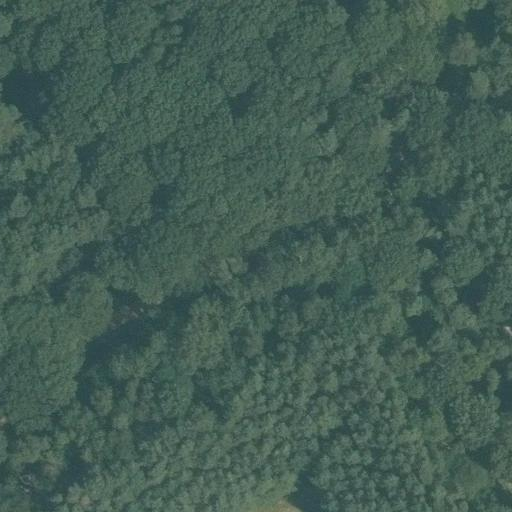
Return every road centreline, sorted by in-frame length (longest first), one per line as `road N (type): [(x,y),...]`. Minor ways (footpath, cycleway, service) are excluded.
road 1 (track): [(0,379),(418,146)]
road 2 (track): [(210,273),(55,0)]
